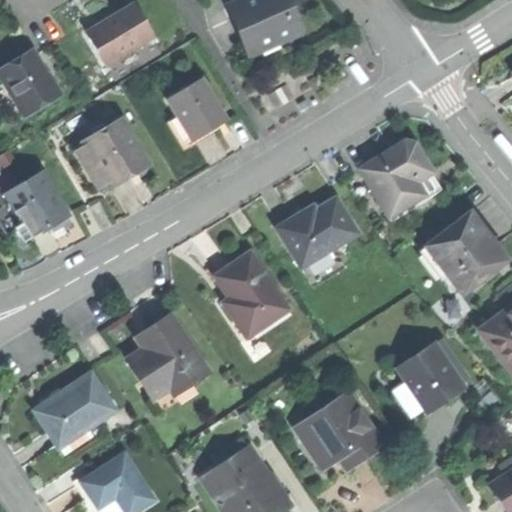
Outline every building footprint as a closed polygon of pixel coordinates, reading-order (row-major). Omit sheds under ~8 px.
[(242,0),(229,6),(245,47),(276,34),(280,42),(301,34),(293,13),(288,2),(280,6),(278,0),(242,0)] [(86,33),(106,66),(151,38),(132,6),(105,22),(86,33)] [(283,50),(280,42),(276,34),(245,47),(252,63),(283,50)] [(0,75),(26,115),(58,94),(33,54),(18,64),(0,75)] [(169,100),(192,139),(208,130),(224,120),(201,81),(169,100)] [(268,96),(275,109),(294,98),(287,85),(268,96)] [(83,142),(110,187),(126,177),(146,165),(120,121),(83,142)] [(404,142),(395,147),(416,182),(430,173),(421,157),(413,144),(404,142)] [(359,169),(390,221),(426,199),(416,182),(395,147),(359,169)] [(430,173),(416,182),(426,199),(441,190),(430,173)] [(5,196),(31,239),(50,228),(67,218),(41,175),(5,196)] [(276,229),(300,269),(333,249),(356,235),(334,199),(314,211),(312,207),(289,221),(276,229)] [(469,212),(424,246),(446,276),(460,294),(505,260),(486,235),(469,212)] [(440,280),(446,276),(424,246),(418,251),(440,280)] [(333,249),(300,269),(309,283),(342,264),(333,249)] [(228,267),(213,277),(240,316),(234,321),(246,338),(288,310),(249,252),(228,267)] [(511,284),(496,297),(506,310),(511,304),(511,284)] [(478,330),(511,374),(511,304),(506,310),(478,330)] [(144,346),(129,356),(156,397),(190,374),(194,380),(211,369),(173,312),(152,326),(137,336),(144,346)] [(442,343),(435,348),(457,381),(464,376),(442,343)] [(425,410),(426,412),(451,395),(462,388),(457,381),(435,348),(433,344),(397,368),(404,379),(425,410)] [(36,409),(61,447),(117,409),(92,372),(62,391),(36,409)] [(199,386),(194,380),(190,374),(156,397),(164,409),(199,386)] [(415,417),(425,410),(404,379),(394,386),(415,417)] [(315,471),(325,465),(300,426),(335,403),(326,390),(281,420),(315,471)] [(300,426),(325,465),(341,454),(359,442),(367,455),(382,444),(349,394),(335,403),(300,426)] [(358,460),(367,455),(359,442),(341,454),(349,467),(358,460)] [(250,446),(223,463),(226,468),(253,450),(250,446)] [(204,476),(227,511),(279,511),(281,511),(275,503),(288,495),(275,475),(271,477),(253,450),(226,468),(223,463),(204,476)] [(93,495),(100,506),(117,494),(129,511),(134,511),(156,497),(126,452),(83,481),(93,495)] [(511,511),(511,470),(491,484),(500,499),(508,511),(511,511)] [(295,490),(288,495),(275,503),(281,511),(300,499),(295,490)] [(99,508),(100,511),(120,511),(114,500),(99,508)]
